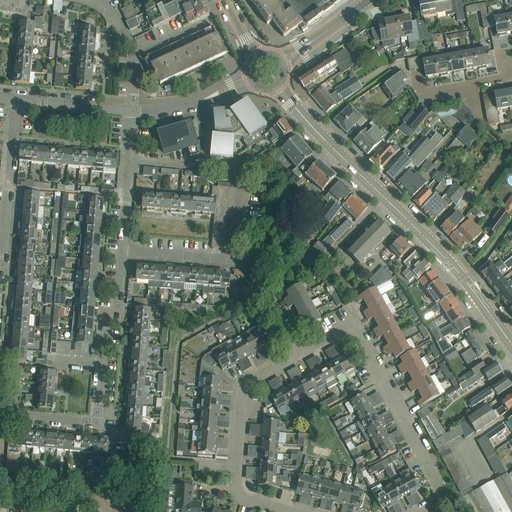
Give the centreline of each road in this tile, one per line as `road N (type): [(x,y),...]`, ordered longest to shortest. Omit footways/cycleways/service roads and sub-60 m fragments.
road 1 (tertiary): [(511,345),(442,255),(275,85)]
road 2 (residential): [(296,355),(353,325),(441,489),(437,505),(424,511)]
road 3 (residential): [(97,423),(121,250)]
road 4 (residential): [(289,511),(236,492),(242,390),(250,381)]
road 5 (residential): [(0,261),(16,100)]
road 6 (residential): [(121,250),(244,260)]
